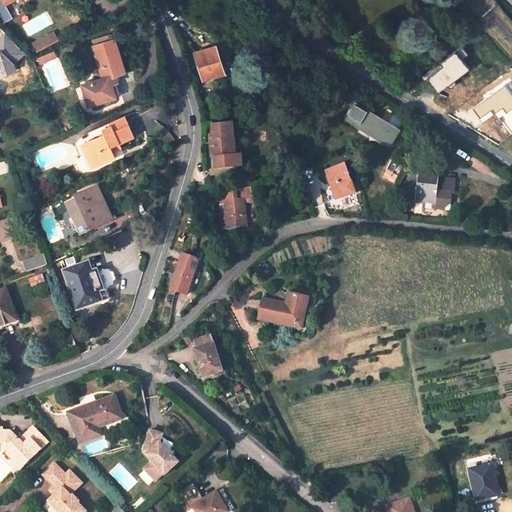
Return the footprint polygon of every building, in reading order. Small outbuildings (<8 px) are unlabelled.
[(34,51),(57,43),(54,33),(31,41),(34,51)] [(115,76),(125,74),(115,40),(94,46),(103,79),(84,85),(90,105),(117,97),(113,84),(117,82),(115,76)] [(468,55),(461,46),(439,63),(442,66),(426,79),(437,94),(447,87),(449,90),(456,84),(454,81),(469,69),(462,59),(468,55)] [(225,74),(217,47),(195,54),(203,81),(225,74)] [(511,108),(511,94),(504,84),(472,108),(479,119),(491,110),(494,113),(502,108),(505,113),(511,108)] [(400,131),(356,106),(356,107),(354,106),(350,113),(349,113),(346,117),(349,118),(349,119),(379,137),(378,138),(385,142),(387,139),(393,143),(395,144),(401,135),(399,133),(400,131)] [(133,139),(124,119),(109,126),(110,128),(102,132),(104,136),(83,146),(94,169),(115,160),(111,152),(120,148),(118,145),(133,139)] [(219,168),(233,167),(235,164),(234,157),(232,157),(231,140),(233,139),(234,139),(233,123),(213,124),(214,134),(210,135),(212,158),(215,158),(216,165),(219,168)] [(233,167),(242,166),(241,156),(237,156),(236,139),(234,139),(233,139),(231,140),(232,157),(234,157),(235,164),(233,167)] [(426,163),(425,175),(438,176),(439,165),(426,163)] [(351,184),(345,165),(327,171),(336,200),(345,197),(342,188),(351,184)] [(416,203),(434,205),(434,208),(444,209),(448,205),(450,192),(453,193),(455,178),(438,176),(425,175),(420,174),(416,203)] [(225,202),(244,200),(244,197),(256,196),(255,191),(252,191),(252,185),(219,196),(222,225),(228,224),(225,202)] [(112,221),(97,187),(77,197),(83,210),(73,215),(82,235),(112,221)] [(244,200),(225,202),(228,224),(246,222),(244,200)] [(44,255),(24,263),(27,272),(48,265),(44,255)] [(199,260),(183,255),(168,295),(179,299),(181,293),(186,296),(199,260)] [(89,262),(63,271),(77,310),(101,303),(102,302),(103,305),(113,302),(109,289),(110,288),(112,287),(113,286),(114,285),(115,284),(116,282),(116,280),(116,279),(116,277),(115,276),(115,274),(114,273),(113,271),(111,270),(110,269),(108,269),(107,268),(105,268),(103,269),(102,269),(93,272),(89,262)] [(12,307),(6,290),(0,291),(0,323),(12,319),(13,319),(10,308),(12,307)] [(287,306),(262,301),(259,317),(302,326),(308,297),(290,294),(287,306)] [(0,328),(14,323),(12,319),(0,323),(0,328)] [(223,371),(211,336),(195,341),(197,347),(194,348),(197,357),(194,358),(196,363),(199,362),(204,377),(223,371)] [(115,397),(69,413),(80,445),(102,437),(99,428),(123,419),(115,397)] [(2,432),(2,429),(0,429),(0,455),(4,452),(12,460),(8,465),(16,473),(47,442),(33,428),(19,441),(11,441),(7,437),(7,432),(2,432)] [(152,430),(146,448),(151,453),(148,456),(153,462),(145,470),(156,482),(164,474),(166,476),(180,463),(162,443),(165,435),(152,430)] [(10,432),(7,432),(7,437),(11,441),(19,441),(15,437),(11,433),(10,432)] [(165,435),(162,443),(180,463),(187,457),(166,433),(165,435)] [(4,452),(0,455),(0,457),(8,465),(12,460),(4,452)] [(57,511),(85,511),(77,504),(77,502),(75,499),(73,498),(71,498),(69,496),(82,484),(69,472),(65,476),(54,464),(42,476),(53,487),(60,494),(57,497),(55,496),(48,502),(57,511)] [(499,495),(492,465),(470,469),(476,498),(485,497),(485,498),(498,495),(499,495)] [(313,488),(326,486),(324,478),(312,480),(313,488)] [(53,487),(50,490),(55,496),(57,497),(60,494),(53,487)] [(217,493),(190,508),(191,511),(224,511),(220,504),(222,503),(217,493)] [(498,495),(485,498),(485,497),(476,498),(477,504),(499,500),(498,495)] [(414,511),(409,498),(387,506),(388,511),(414,511)]
